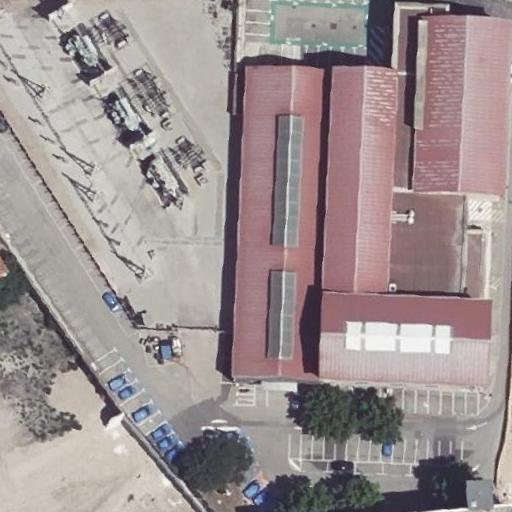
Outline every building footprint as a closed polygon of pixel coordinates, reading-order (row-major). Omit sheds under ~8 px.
[(387,196),(462,200),(500,202),(503,137),(506,93),(509,29),(448,26),(448,13),(396,10),(393,78),(387,196)] [(322,385),(321,302),(332,75),(249,72),(248,75),(247,117),(237,334),(235,381),(291,384),(322,385)] [(234,116),(247,117),(248,75),(235,75),(234,116)] [(456,311),(460,230),(462,200),(387,196),(393,78),(332,75),(321,302),(456,311)] [(456,311),(485,312),(489,231),(460,230),(456,311)] [(489,313),(485,312),(456,311),(321,302),(322,385),(437,391),(476,392),(485,392),(489,313)] [(0,327),(0,489),(100,429),(29,310),(0,327)] [(466,511),(489,511),(488,494),(465,495),(466,511)]
